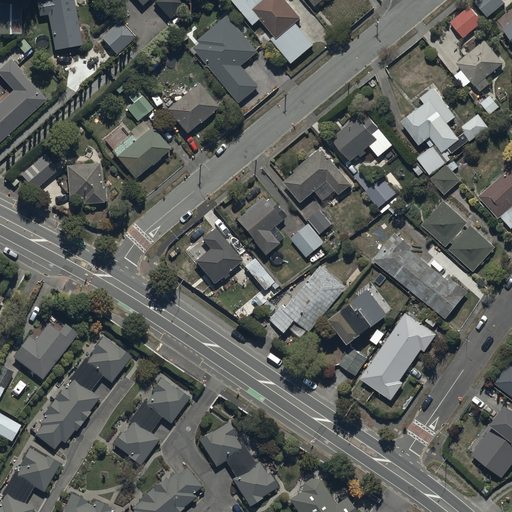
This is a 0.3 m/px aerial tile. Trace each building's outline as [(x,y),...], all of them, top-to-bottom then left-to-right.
[(50,16),(56,51),(83,47),(75,0),(44,0),(37,1),(40,17),(50,16)] [(182,0),(157,0),(155,2),(170,20),(187,5),(182,0)] [(232,0),(254,25),(260,20),(275,37),(271,40),(292,64),(314,45),(296,24),(302,19),(285,0),(232,0)] [(502,0),(477,0),(475,2),(488,18),(505,4),(502,0)] [(0,4),(0,35),(22,35),(22,5),(0,4)] [(469,6),(450,22),(464,38),(483,23),(469,6)] [(200,44),(194,49),(240,103),(259,87),(241,66),(258,51),(228,16),(198,41),(200,44)] [(120,21),(102,39),(118,55),(136,38),(120,21)] [(511,22),(503,30),(511,40),(511,22)] [(463,70),(455,76),(464,88),(472,82),(480,93),(491,84),(486,78),(505,64),(486,41),(458,64),(463,70)] [(0,142),(46,101),(22,75),(23,73),(11,60),(0,69),(0,76),(14,92),(0,104),(0,142)] [(199,84),(168,110),(188,134),(200,124),(201,125),(214,114),(213,113),(219,108),(199,84)] [(425,105),(402,122),(420,146),(426,141),(431,148),(436,143),(444,153),(450,149),(453,154),(470,141),(470,142),(490,128),(480,114),(461,128),(465,133),(458,138),(448,124),(456,118),(434,88),(420,98),(425,105)] [(128,109),(138,122),(154,110),(143,96),(142,97),(137,91),(129,97),(134,104),(128,109)] [(482,104),(491,115),(500,107),(490,96),(488,98),(484,94),(476,100),(481,106),(482,104)] [(359,117),(332,138),(352,162),(359,156),(361,158),(366,154),(364,151),(370,146),(379,157),(393,145),(370,117),(364,122),(359,117)] [(113,153),(136,180),(153,166),(154,167),(161,161),(160,160),(171,150),(153,128),(150,130),(144,122),(131,132),(134,136),(113,153)] [(434,146),(418,159),(430,176),(447,164),(434,146)] [(295,173),(284,183),(301,203),(328,181),(340,196),(353,185),(322,148),(294,172),(295,173)] [(45,155),(21,176),(35,192),(59,171),(45,155)] [(431,179),(445,195),(461,181),(453,172),(458,167),(453,161),(448,166),(447,165),(431,179)] [(101,164),(67,167),(70,206),(104,204),(104,203),(107,203),(106,189),(103,190),(101,164)] [(511,229),(511,167),(479,196),(499,220),(502,218),(511,230),(511,229)] [(365,192),(379,209),(397,194),(384,178),(374,185),(363,171),(355,177),(367,191),(365,192)] [(245,214),(236,221),(265,256),(280,245),(279,244),(285,239),(275,227),(286,218),(271,199),(266,203),(262,198),(244,213),(245,214)] [(444,201),(422,225),(446,247),(451,242),(454,245),(449,250),(474,272),(496,248),(471,225),(466,231),(464,229),(468,223),(444,201)] [(320,210),(308,220),(321,235),(341,219),(333,208),(325,215),(320,210)] [(307,224),(290,238),(307,258),(324,244),(307,224)] [(210,250),(195,262),(214,285),(222,278),(224,280),(229,276),(227,274),(233,270),(235,272),(239,268),(237,266),(242,262),(215,229),(202,240),(210,250)] [(395,233),(373,261),(447,319),(468,292),(450,278),(448,281),(410,251),(413,247),(395,233)] [(255,259),(245,267),(264,291),(275,283),(255,259)] [(297,321),(310,332),(348,288),(321,265),(285,307),(282,305),(270,320),(286,333),(297,321)] [(337,332),(348,346),(386,317),(373,301),(375,299),(368,290),(330,320),(338,331),(337,332)] [(405,313),(361,379),(392,401),(404,383),(401,381),(422,350),(425,352),(437,335),(405,313)] [(14,358),(43,381),(78,335),(65,325),(59,333),(48,325),(36,341),(30,337),(14,358)] [(67,390),(66,390),(45,415),(47,416),(40,424),(43,426),(35,435),(55,451),(63,442),(65,444),(75,431),(76,432),(92,414),(90,412),(100,400),(91,391),(103,377),(111,384),(133,358),(120,347),(119,349),(105,337),(92,353),(93,355),(89,361),(86,359),(69,379),(73,382),(68,387),(69,388),(67,390)] [(352,347),(340,365),(356,376),(368,358),(352,347)] [(511,370),(499,387),(511,396),(511,370)] [(0,398),(8,384),(0,379),(0,398)] [(120,433),(112,443),(129,456),(128,457),(140,466),(160,440),(151,433),(162,418),(170,424),(189,398),(164,379),(146,403),(143,400),(128,421),(132,424),(125,434),(122,432),(121,434),(120,433)] [(471,455),(502,478),(511,465),(511,409),(507,406),(492,426),(493,427),(471,455)] [(0,434),(12,442),(22,426),(0,412),(0,434)] [(236,478),(232,480),(249,507),(262,499),(262,498),(278,488),(270,474),(267,476),(259,462),(256,464),(244,445),(241,447),(235,438),(237,437),(228,423),(199,441),(215,468),(225,461),(236,478)] [(33,511),(35,510),(25,504),(35,488),(44,493),(61,465),(48,457),(47,459),(30,449),(20,466),(22,468),(18,474),(15,472),(2,495),(6,497),(2,503),(0,502),(0,511),(33,511)] [(134,511),(180,511),(184,509),(184,508),(197,498),(194,495),(203,488),(187,468),(178,476),(176,473),(167,480),(166,478),(152,489),(153,490),(139,501),(140,503),(132,509),(134,511)] [(355,511),(346,498),(336,505),(319,480),(319,477),(313,476),(313,479),(311,479),(304,483),(301,493),(290,500),(297,511),(355,511)] [(72,495),(63,511),(114,511),(113,511),(110,511),(111,509),(96,502),(94,507),(87,504),(88,502),(72,495)]
